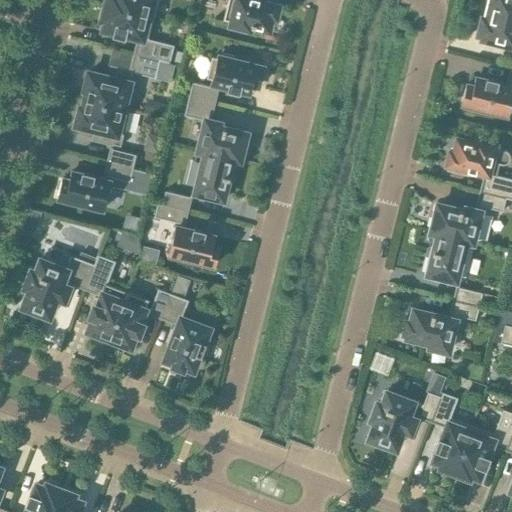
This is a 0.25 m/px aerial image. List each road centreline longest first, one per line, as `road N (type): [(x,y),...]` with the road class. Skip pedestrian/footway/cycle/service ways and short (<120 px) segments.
road 1 (residential): [(320,483),(431,3),(420,0)]
road 2 (residential): [(331,0),(225,442)]
road 3 (residential): [(225,442),(0,360)]
road 4 (residential): [(0,413),(205,493)]
road 5 (residential): [(0,192),(47,16)]
